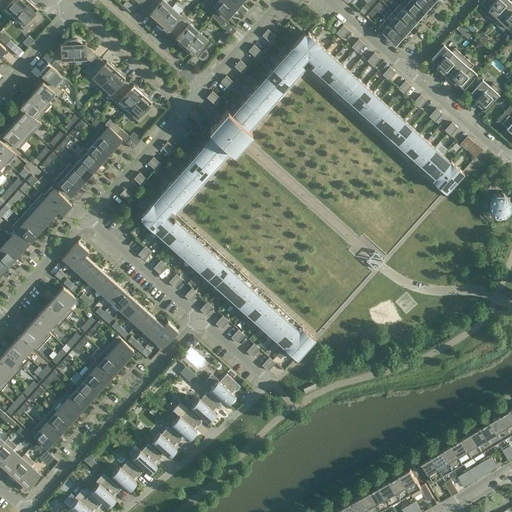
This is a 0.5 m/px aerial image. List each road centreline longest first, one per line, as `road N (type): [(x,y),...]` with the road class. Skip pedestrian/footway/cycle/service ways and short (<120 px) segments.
road 1 (residential): [(25,511),(197,318)]
road 2 (residential): [(270,381),(121,511)]
road 3 (residential): [(197,318),(88,217)]
road 4 (residential): [(88,217),(185,106)]
road 5 (residential): [(74,9),(185,106)]
road 6 (residential): [(406,69),(511,154)]
road 7 (residential): [(0,315),(88,217)]
road 8 (residential): [(200,89),(103,0)]
road 9 (residential): [(200,89),(283,0)]
